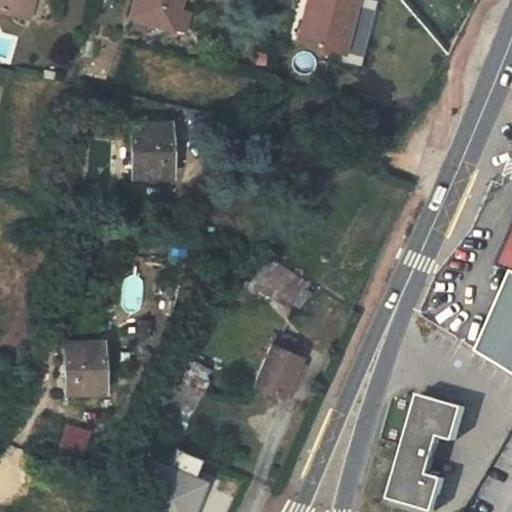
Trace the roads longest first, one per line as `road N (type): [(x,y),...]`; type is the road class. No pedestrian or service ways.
road 1 (primary): [(511,44),(398,297)]
road 2 (primary): [(398,297),(291,511)]
road 3 (primary): [(340,511),(368,436),(398,297)]
